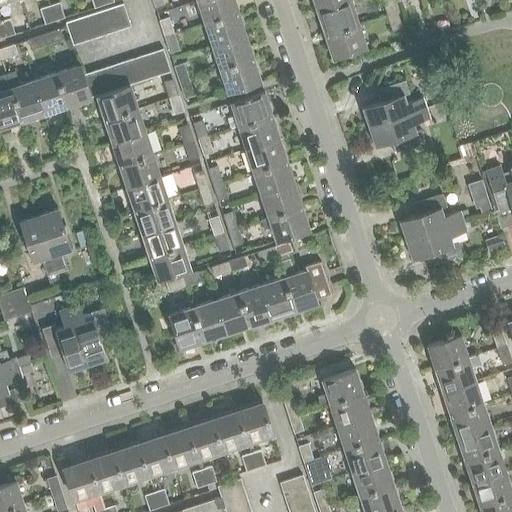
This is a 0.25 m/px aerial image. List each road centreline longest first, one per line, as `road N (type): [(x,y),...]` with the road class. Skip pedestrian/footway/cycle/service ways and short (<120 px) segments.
road 1 (residential): [(0,445),(382,319)]
road 2 (residential): [(382,319),(281,0)]
road 3 (residential): [(447,511),(382,319)]
road 4 (residential): [(382,319),(511,275)]
